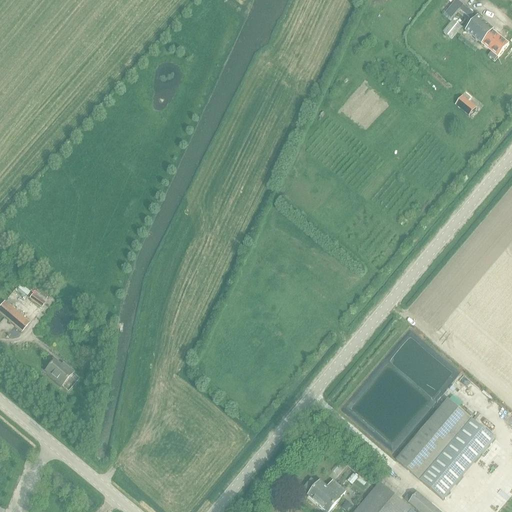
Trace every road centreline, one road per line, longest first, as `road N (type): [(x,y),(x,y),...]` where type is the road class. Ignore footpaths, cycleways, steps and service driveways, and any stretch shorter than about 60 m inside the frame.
road 1 (tertiary): [(215,511),(511,155)]
road 2 (tertiary): [(134,511),(0,400)]
